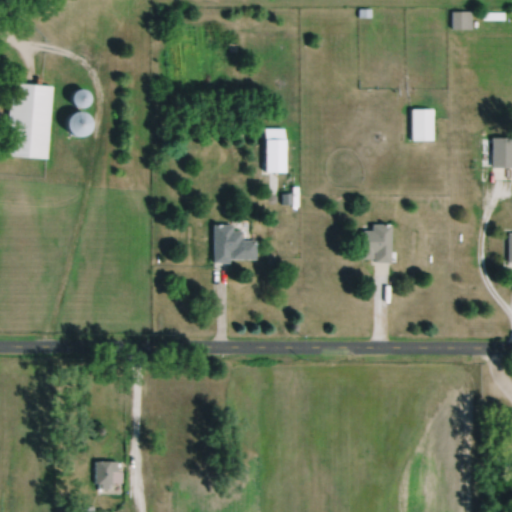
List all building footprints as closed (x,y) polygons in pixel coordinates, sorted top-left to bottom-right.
[(356,7),(356,16),(369,16),(369,7),(356,7)] [(449,10),(450,28),(470,27),(469,10),(449,10)] [(225,42),(225,50),(234,50),(234,42),(225,42)] [(8,82),(3,153),(44,156),(49,86),(39,85),(8,82)] [(74,88),(72,90),(70,92),(69,94),(68,97),(68,100),(69,102),(71,104),(73,106),(76,107),(79,107),(81,106),(84,105),(86,103),(87,100),(87,97),(87,95),(86,92),(84,90),(82,89),(79,88),(77,88),(74,88)] [(408,108),(409,139),(430,139),(430,117),(430,108),(410,108),(408,108)] [(72,111),(68,112),(66,115),(64,118),(63,122),(64,126),(65,129),(68,132),(71,134),(74,135),(78,135),(81,133),(84,131),(87,128),(88,125),(88,121),(87,117),(85,114),(82,112),(79,110),(75,110),(72,111)] [(261,127),(261,171),(281,171),(281,127),(261,127)] [(489,137),(489,166),(511,166),(511,137),(489,137)] [(279,192),(279,204),(288,203),(287,192),(279,192)] [(359,230),(359,258),(370,258),(370,251),(371,251),(371,262),(387,262),(388,224),(368,223),(368,230),(359,230)] [(210,224),(210,262),(212,262),(226,262),(226,251),(228,251),(228,259),(252,259),(252,257),(252,240),(239,240),(239,230),(229,230),(229,224),(210,224)] [(93,459),(93,482),(96,482),(96,487),(106,487),(106,482),(120,482),(120,470),(115,470),(115,459),(93,459)]
